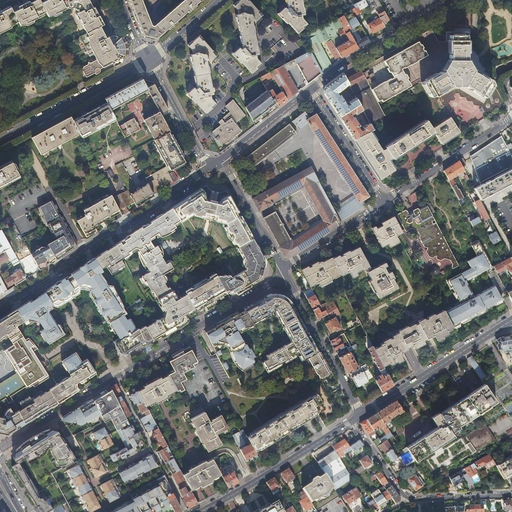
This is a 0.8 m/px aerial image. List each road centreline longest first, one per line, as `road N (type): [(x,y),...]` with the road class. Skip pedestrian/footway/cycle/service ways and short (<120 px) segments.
road 1 (residential): [(0,449),(286,275)]
road 2 (residential): [(208,167),(0,304)]
road 3 (secondary): [(511,319),(362,414)]
road 4 (secondary): [(351,421),(200,511)]
road 5 (residential): [(452,0),(309,90)]
road 6 (tertiary): [(148,60),(0,139)]
road 7 (residential): [(286,275),(362,414)]
road 8 (residential): [(383,202),(511,117)]
road 9 (residential): [(383,202),(309,90)]
road 10 (residential): [(220,159),(283,269)]
road 11 (residential): [(148,60),(208,167)]
road 12 (residential): [(283,269),(383,202)]
